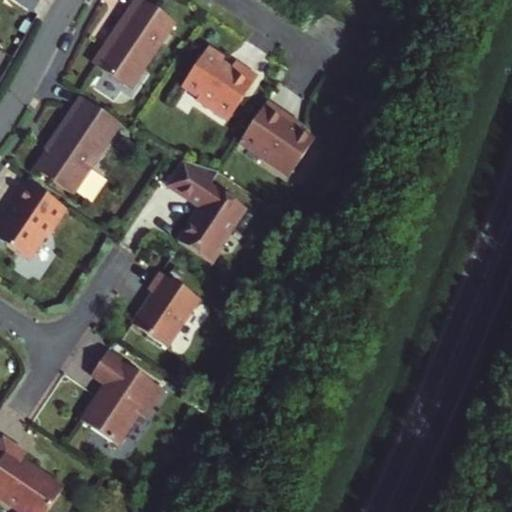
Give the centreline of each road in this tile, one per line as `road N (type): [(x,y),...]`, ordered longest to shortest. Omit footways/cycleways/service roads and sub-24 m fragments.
road 1 (trunk): [(511,181),(375,511)]
road 2 (trunk): [(400,511),(511,244)]
road 3 (residential): [(71,0),(0,125)]
